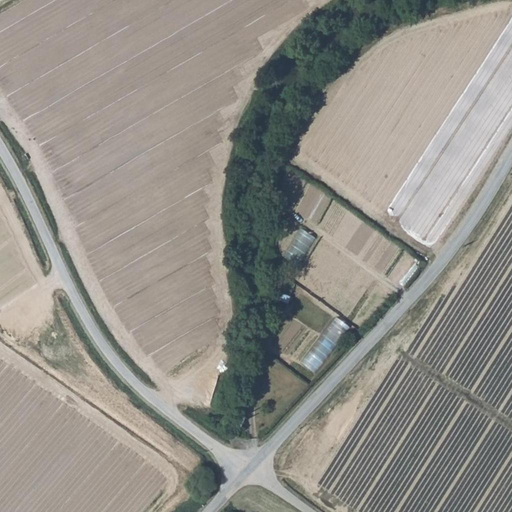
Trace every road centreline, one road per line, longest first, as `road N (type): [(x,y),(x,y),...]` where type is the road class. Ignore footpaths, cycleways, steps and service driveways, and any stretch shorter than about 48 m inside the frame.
road 1 (unclassified): [(246,469),(113,361),(0,145)]
road 2 (unclassified): [(246,469),(437,269),(511,157)]
